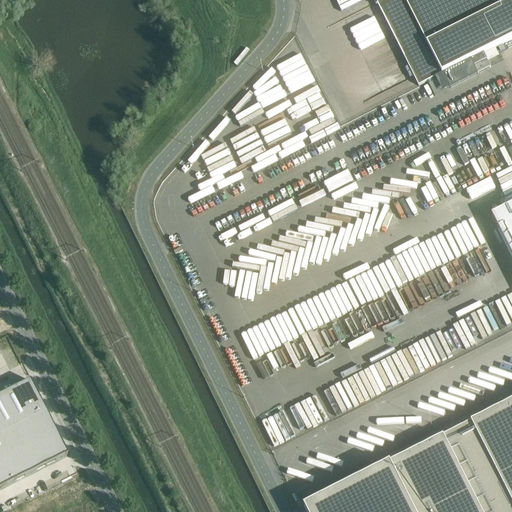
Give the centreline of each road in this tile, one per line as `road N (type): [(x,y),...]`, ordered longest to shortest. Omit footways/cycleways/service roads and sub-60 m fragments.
road 1 (tertiary): [(283,511),(141,214),(146,181),(272,39),(282,0)]
road 2 (unclassified): [(115,511),(0,282)]
